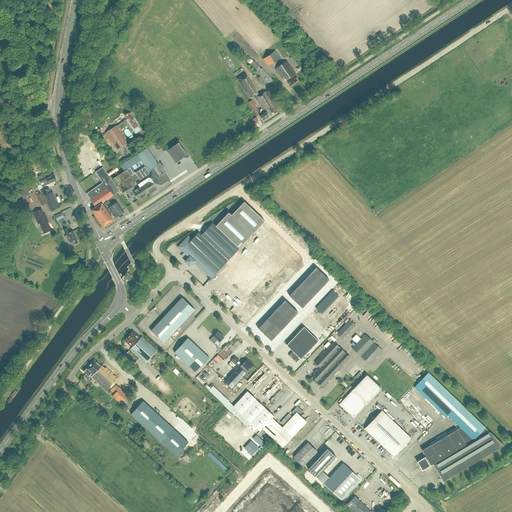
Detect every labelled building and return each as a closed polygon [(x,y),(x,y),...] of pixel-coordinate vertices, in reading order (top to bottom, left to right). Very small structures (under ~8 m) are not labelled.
[(264,59),(269,66),(281,58),(275,51),(264,59)] [(297,77),(295,74),(287,61),(276,69),(282,79),(284,77),(290,86),(298,81),(296,78),(297,77)] [(259,66),(254,70),(260,76),(262,78),(267,85),(268,84),(273,80),(262,68),(261,69),(259,66)] [(233,73),(235,76),(243,71),(242,68),(241,68),(238,70),(233,73)] [(254,96),(263,110),(267,107),(269,106),(268,104),(272,101),(266,91),(259,95),(245,73),(236,78),(249,98),(252,97),(254,96)] [(251,100),(248,102),(257,117),(259,115),(263,121),(270,117),(266,111),(268,109),(267,107),(263,110),(265,112),(261,115),(251,100)] [(277,108),(272,101),(268,104),(269,106),(267,107),(268,109),(266,111),(270,117),(277,112),(275,109),(277,108)] [(132,118),(129,113),(125,115),(127,119),(116,126),(106,133),(117,149),(127,142),(118,128),(127,122),(135,134),(140,130),(143,134),(145,133),(134,117),(132,118)] [(179,142),(166,151),(175,163),(188,155),(179,142)] [(138,187),(139,188),(142,185),(145,191),(144,191),(146,194),(169,180),(147,147),(120,165),(122,168),(124,171),(113,178),(123,193),(135,185),(134,183),(136,182),(140,187),(138,187)] [(106,206),(110,203),(108,200),(105,202),(104,201),(119,191),(109,177),(107,173),(103,167),(95,172),(103,182),(86,194),(96,207),(92,210),(96,216),(93,217),(100,227),(102,225),(103,225),(104,226),(113,220),(103,206),(105,205),(106,206)] [(116,167),(107,173),(109,177),(118,170),(116,167)] [(57,180),(54,174),(50,176),(50,175),(49,175),(48,173),(44,175),(43,174),(38,176),(39,179),(42,186),(57,180)] [(29,185),(19,192),(23,199),(34,192),(29,185)] [(138,200),(146,194),(144,191),(145,191),(142,185),(139,188),(133,191),(138,200)] [(47,189),(41,191),(43,196),(44,195),(51,211),(57,208),(50,191),(48,188),(47,189)] [(36,195),(42,205),(46,203),(41,193),(36,195)] [(14,203),(19,211),(24,207),(19,200),(14,203)] [(116,218),(124,212),(117,202),(109,208),(116,218)] [(216,226),(213,224),(213,223),(208,229),(202,235),(201,235),(199,232),(191,240),(189,237),(179,247),(190,258),(191,258),(194,260),(193,261),(202,269),(211,278),(264,221),(244,202),(232,215),(231,215),(228,213),(216,226)] [(38,224),(39,224),(44,234),(45,233),(51,230),(48,223),(49,222),(45,214),(44,214),(41,209),(33,213),(32,213),(38,224)] [(54,216),(57,221),(64,217),(62,212),(54,216)] [(68,243),(71,242),(77,239),(73,231),(70,232),(68,228),(64,229),(67,235),(65,236),(68,243)] [(268,237),(279,247),(283,243),(272,233),(268,237)] [(296,266),(264,236),(227,276),(259,305),(296,266)] [(289,296),(302,308),(329,280),(316,267),(289,296)] [(164,342),(195,310),(182,297),(151,330),(164,342)] [(257,328),(271,341),(298,313),(285,300),(257,328)] [(253,303),(251,305),(258,313),(262,309),(259,306),(257,308),(253,303)] [(245,312),(242,314),(249,322),(251,320),(245,312)] [(337,334),(342,339),(355,325),(350,320),(337,334)] [(303,327),(286,345),(292,351),(288,354),(295,361),(299,357),(301,359),(318,341),(303,327)] [(210,340),(214,344),(217,340),(219,342),(224,337),(217,331),(210,340)] [(130,335),(129,336),(136,343),(140,338),(133,332),(132,332),(131,332),(130,334),(130,335)] [(352,348),(369,365),(382,351),(365,334),(352,348)] [(125,340),(132,347),(136,343),(129,336),(125,340)] [(130,349),(145,363),(157,350),(142,336),(141,337),(140,338),(136,343),(132,347),(131,348),(130,349)] [(188,338),(174,353),(196,373),(209,358),(188,338)] [(349,357),(334,343),(326,352),(324,350),(319,356),(321,358),(315,363),(321,369),(312,377),(322,386),(329,378),(331,380),(335,376),(333,374),(338,369),(340,370),(343,367),(341,365),(349,357)] [(126,353),(135,363),(138,359),(129,350),(126,353)] [(231,361),(235,365),(239,360),(235,356),(231,361)] [(225,382),(231,388),(253,364),(251,362),(250,362),(247,359),(241,365),(239,367),(225,382)] [(94,360),(86,369),(91,373),(93,375),(92,376),(107,391),(118,379),(106,368),(105,369),(101,366),(94,360)] [(416,385),(428,396),(440,384),(428,373),(416,385)] [(339,404),(353,418),(381,389),(366,375),(339,404)] [(197,376),(196,378),(202,384),(204,383),(197,376)] [(440,384),(428,396),(435,403),(447,391),(440,384)] [(112,396),(120,403),(127,395),(120,388),(112,396)] [(447,391),(435,403),(446,414),(458,401),(447,391)] [(247,426),(251,423),(265,408),(247,392),(233,406),(229,411),(235,416),(242,423),(243,422),(247,426)] [(85,399),(99,412),(102,408),(95,402),(94,402),(87,395),(85,399)] [(143,401),(131,414),(176,456),(188,442),(143,401)] [(458,401),(446,414),(453,420),(465,408),(458,401)] [(282,428),(282,427),(272,438),(282,447),(292,437),(306,422),(298,414),(302,410),(297,406),(291,412),(294,415),(282,428)] [(265,408),(251,423),(260,431),(262,428),(272,418),(273,416),(265,408)] [(453,420),(460,427),(472,439),(473,440),(476,437),(485,428),(465,408),(453,420)] [(375,439),(393,421),(382,410),(364,429),(375,439)] [(366,414),(359,421),(361,423),(367,416),(366,414)] [(272,418),(262,428),(272,438),(282,427),(272,418)] [(393,421),(375,439),(394,456),(411,438),(393,421)] [(503,445),(488,430),(485,428),(476,437),(473,440),(472,439),(460,427),(422,450),(425,456),(417,462),(422,470),(435,463),(436,464),(434,465),(443,481),(503,445)] [(293,457),(303,466),(317,452),(307,442),(293,457)] [(327,448),(308,469),(317,476),(336,457),(327,448)] [(405,448),(398,455),(401,458),(408,451),(405,448)] [(323,483),(342,501),(361,480),(343,463),(323,483)] [(355,496),(346,505),(350,508),(350,509),(353,511),(371,511),(359,500),(358,499),(355,496)]
